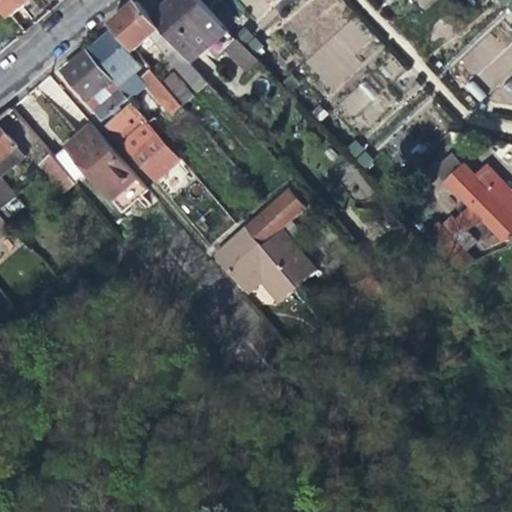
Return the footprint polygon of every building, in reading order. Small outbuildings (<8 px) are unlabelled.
[(0,0),(0,4),(10,17),(29,0),(28,0),(0,0)] [(217,39),(228,29),(201,0),(163,0),(162,2),(167,9),(154,20),(182,51),(207,29),(217,39)] [(238,0),(260,23),(283,0),(238,0)] [(207,101),(218,91),(210,82),(182,51),(154,20),(148,13),(137,2),(127,11),(112,23),(135,50),(152,35),(169,55),(168,56),(207,101)] [(162,2),(148,13),(154,20),(167,9),(162,2)] [(331,87),(381,50),(355,16),(306,54),(331,87)] [(107,37),(90,52),(120,86),(136,72),(125,60),(131,54),(112,33),(107,37)] [(130,97),(120,86),(90,52),(72,67),(68,70),(85,91),(81,94),(103,120),(130,97)] [(183,122),(191,114),(162,80),(152,69),(143,77),(183,122)] [(169,73),(162,80),(191,114),(199,107),(169,73)] [(167,140),(148,118),(122,141),(141,163),(167,140)] [(146,184),(93,123),(72,142),(66,146),(120,207),(146,184)] [(0,162),(18,147),(0,126),(0,162)] [(365,168),(373,161),(355,141),(347,148),(365,168)] [(26,157),(18,147),(0,162),(0,180),(2,179),(26,157)] [(66,193),(77,185),(51,156),(40,165),(66,193)] [(511,192),(511,191),(501,180),(489,191),(473,176),(457,191),(471,205),(460,216),(471,227),(482,217),(505,241),(511,233),(511,192)] [(18,197),(2,179),(0,180),(0,210),(1,211),(18,197)] [(264,215),(250,227),(267,245),(279,259),(295,277),(303,287),(321,271),(286,229),(310,209),(293,190),(264,215)] [(218,254),(245,285),(260,273),(267,281),(285,302),(303,287),(295,277),(279,259),(267,245),(250,227),(229,245),(218,254)] [(444,238),(434,248),(453,268),(466,262),(444,238)] [(252,294),(267,281),(260,273),(245,285),(252,294)] [(372,279),(353,290),(358,298),(340,309),(346,321),(369,309),(366,305),(382,296),(372,279)]
